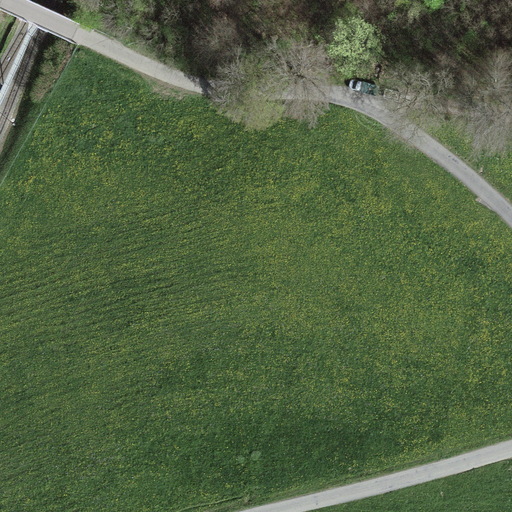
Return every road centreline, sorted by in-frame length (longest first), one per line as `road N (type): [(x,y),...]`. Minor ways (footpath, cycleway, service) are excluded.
road 1 (unclassified): [(4,0),(211,90),(356,89),(434,146),(511,221)]
road 2 (unclassified): [(511,445),(258,511)]
road 3 (track): [(356,89),(511,113)]
